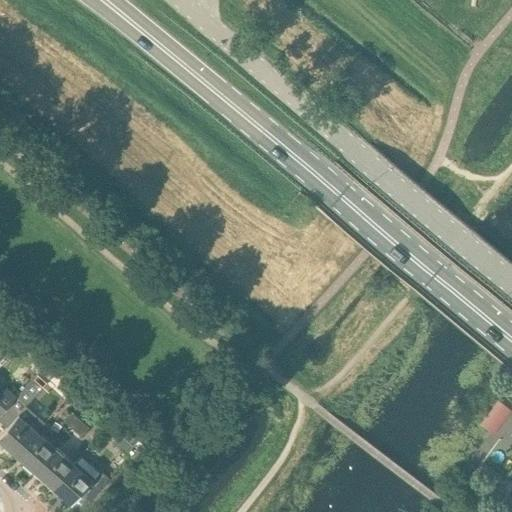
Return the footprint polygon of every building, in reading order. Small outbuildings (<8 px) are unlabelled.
[(28,343),(26,346),(38,357),(41,354),(28,343)] [(38,357),(34,362),(40,368),(47,360),(41,354),(38,357)] [(26,444),(38,430),(37,430),(45,422),(26,405),(43,387),(33,378),(17,396),(15,399),(0,415),(0,421),(6,428),(0,435),(0,441),(15,455),(26,444)] [(17,396),(7,387),(0,394),(0,415),(15,399),(17,396)] [(72,429),(80,420),(71,412),(63,421),(72,429)] [(80,420),(72,429),(81,437),(88,428),(80,420)] [(44,460),(56,446),(38,430),(26,444),(15,455),(34,471),(44,460)] [(62,477),(74,462),(56,446),(44,460),(34,471),(52,488),(62,477)] [(62,477),(52,488),(71,504),(81,493),(90,501),(110,479),(101,470),(99,472),(81,455),(74,462),(62,477)]
